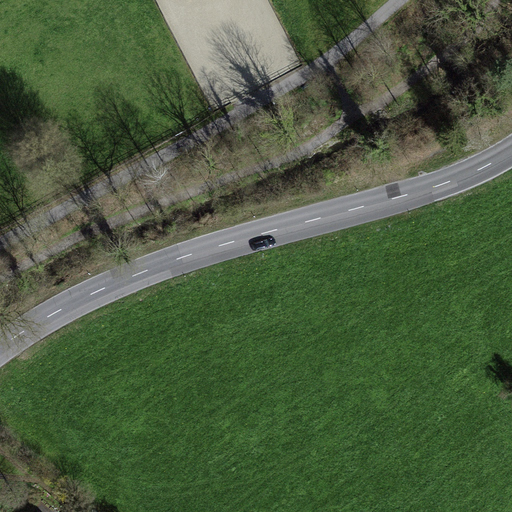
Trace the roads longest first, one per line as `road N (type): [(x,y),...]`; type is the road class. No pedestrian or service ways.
road 1 (tertiary): [(511,148),(480,169),(395,198),(159,265),(36,322),(0,348)]
road 2 (track): [(0,240),(217,129),(326,57),(392,0)]
